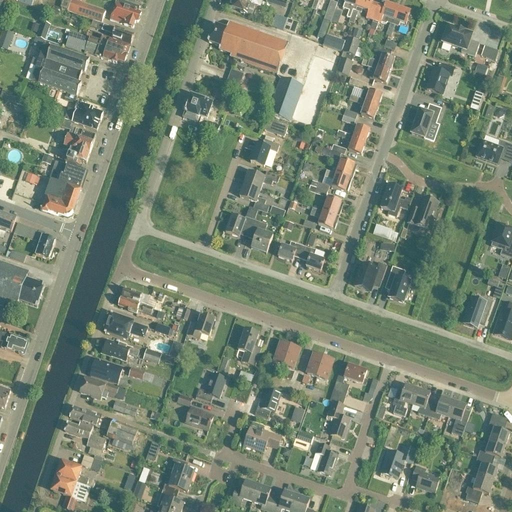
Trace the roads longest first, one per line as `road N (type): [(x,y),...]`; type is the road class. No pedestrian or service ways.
road 1 (residential): [(389,359),(122,269)]
road 2 (residential): [(37,511),(122,269)]
road 3 (residential): [(236,461),(343,494),(389,359)]
road 4 (tertiary): [(78,235),(158,0)]
road 5 (tertiary): [(0,464),(78,235)]
road 6 (residential): [(137,228),(215,0)]
road 7 (residential): [(511,358),(333,296)]
road 8 (residential): [(382,155),(435,2)]
road 9 (residential): [(333,296),(382,155)]
road 10 (residential): [(333,296),(203,250)]
road 11 (residential): [(509,402),(389,359)]
